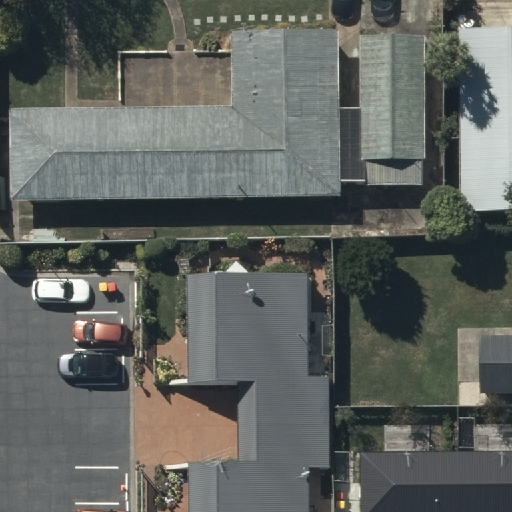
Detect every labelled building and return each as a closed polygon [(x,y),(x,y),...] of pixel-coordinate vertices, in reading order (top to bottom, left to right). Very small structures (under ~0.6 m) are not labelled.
[(235,113),(11,117),(11,210),(336,210),(336,191),(423,191),(423,45),(362,45),(362,121),(343,121),(343,39),(235,39),(235,113)] [(511,39),(460,39),(460,224),(511,223),(511,39)] [(313,281),(189,282),(191,394),(240,393),(242,470),(190,471),(190,511),(311,511),(311,477),(331,476),(329,387),(315,388),(313,281)] [(511,346),(483,347),(483,406),(511,405),(511,346)] [(511,511),(511,459),(365,461),(365,511),(511,511)]
